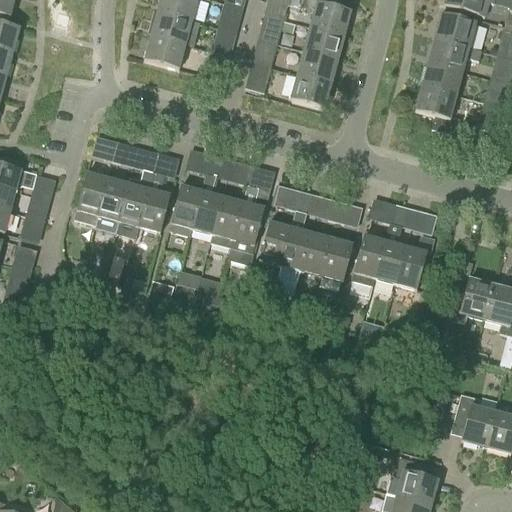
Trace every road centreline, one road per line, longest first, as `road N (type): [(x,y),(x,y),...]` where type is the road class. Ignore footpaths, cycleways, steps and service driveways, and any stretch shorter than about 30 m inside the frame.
road 1 (residential): [(34,331),(85,112),(108,99)]
road 2 (residential): [(347,166),(383,22),(381,0)]
road 3 (residential): [(347,166),(494,206)]
road 4 (residential): [(226,132),(262,0)]
road 5 (residential): [(226,132),(347,166)]
road 6 (residential): [(108,99),(226,132)]
